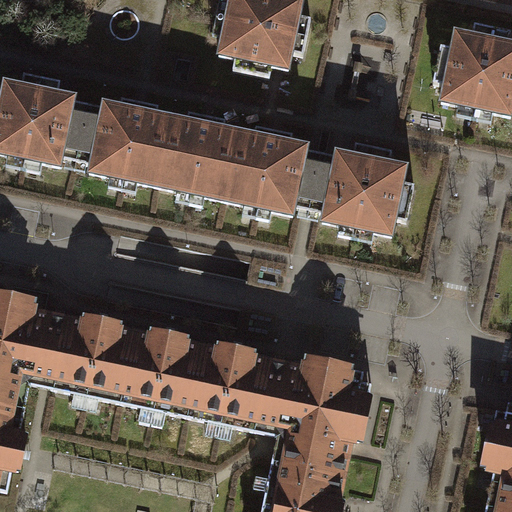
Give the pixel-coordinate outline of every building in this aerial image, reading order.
[(231,0),(219,58),(236,62),(233,73),(270,81),(273,69),(279,71),(289,73),(292,56),(303,59),(312,22),(300,20),(303,3),(289,0),(231,0)] [(473,39),(456,35),(453,52),(441,49),(434,86),(445,89),(442,105),(511,119),(511,116),(511,46),(509,46),(511,35),(475,27),(473,39)] [(62,162),(77,165),(89,108),(74,105),(75,100),(58,96),(61,85),(24,77),(22,88),(6,85),(2,102),(0,101),(0,156),(60,169),(62,162)] [(103,111),(89,108),(77,165),(91,168),(89,175),(158,190),(173,120),(157,117),(159,110),(122,102),(121,109),(104,106),(103,111)] [(158,190),(225,204),(240,134),(224,131),(226,124),(189,116),(187,123),(173,120),(158,190)] [(255,137),(240,134),(225,204),(293,219),(295,211),(310,214),(322,157),(307,153),(308,148),(291,145),(293,138),(256,130),(255,137)] [(336,160),(322,157),(310,214),(324,217),(322,224),(392,239),(396,222),(407,225),(415,188),(403,185),(407,169),(390,166),(393,154),(356,147),(354,158),(337,155),(336,160)] [(0,391),(16,395),(17,390),(39,376),(44,377),(56,320),(33,315),(35,305),(0,297),(0,391)] [(52,392),(120,406),(135,336),(120,333),(121,327),(85,319),(83,325),(60,320),(56,320),(44,377),(48,378),(55,379),(52,392)] [(120,406),(187,420),(202,350),(187,347),(189,341),(152,333),(150,339),(135,336),(120,406)] [(258,422),(269,424),(281,367),(254,361),(255,355),(219,347),(217,353),(202,350),(187,420),(256,434),(258,422)] [(269,424),(275,425),(288,447),(287,452),(345,464),(350,441),(360,443),(369,398),(359,396),(362,384),(350,381),(352,371),(306,362),(304,372),(281,367),(269,424)] [(14,406),(16,395),(0,391),(0,492),(8,495),(13,472),(19,473),(27,437),(20,435),(26,409),(14,406)] [(511,499),(511,415),(507,414),(504,426),(494,424),(485,469),(495,471),(490,495),(511,499)] [(273,461),(262,511),(342,511),(344,503),(337,501),(345,464),(287,452),(285,463),(273,461)] [(511,511),(511,499),(490,495),(486,511),(511,511)]
